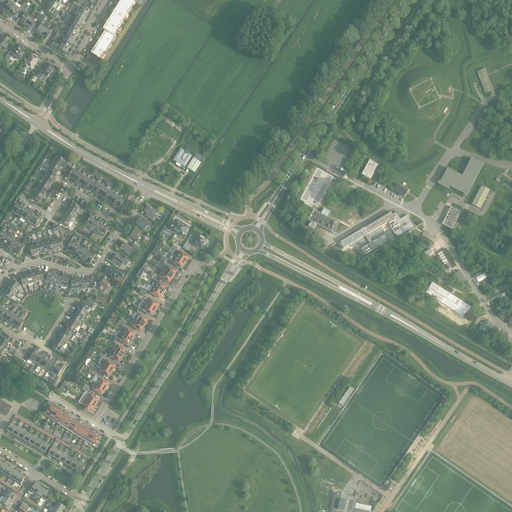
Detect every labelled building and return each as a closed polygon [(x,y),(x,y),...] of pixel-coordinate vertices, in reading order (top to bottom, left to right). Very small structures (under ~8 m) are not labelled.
[(102,60),(116,38),(114,36),(135,3),(130,0),(122,0),(104,30),(106,32),(92,54),(102,60)] [(59,6),(51,1),(48,6),(56,11),(56,10),(59,6)] [(14,5),(9,2),(3,11),(8,15),(14,5)] [(20,9),(14,5),(8,15),(13,18),(20,9)] [(56,10),(56,11),(48,6),(45,10),(54,16),(57,11),(56,10)] [(87,16),(90,11),(81,6),(78,11),(87,16)] [(87,16),(78,11),(76,16),(77,16),(84,20),(87,16)] [(30,16),(25,13),(19,22),(24,25),(30,16)] [(36,20),(30,16),(24,25),(29,29),(36,20)] [(84,20),(77,16),(74,21),(82,25),(84,20)] [(82,25),(74,21),(71,26),(79,30),(82,25)] [(46,27),(41,24),(35,33),(40,36),(46,27)] [(79,30),(71,26),(69,30),(77,35),(79,30)] [(52,31),(46,27),(40,36),(45,40),(52,31)] [(77,35),(69,30),(66,35),(74,39),(77,35)] [(10,39),(4,35),(2,39),(0,37),(0,44),(5,48),(10,39)] [(74,39),(66,35),(64,40),(71,44),(74,39)] [(71,44),(64,40),(61,44),(61,45),(69,49),(71,44)] [(61,44),(60,44),(57,49),(56,48),(54,50),(62,55),(64,52),(66,54),(69,49),(61,45),(61,44)] [(24,49),(19,45),(18,45),(15,49),(13,47),(7,56),(10,58),(11,57),(15,57),(18,58),(17,59),(18,59),(24,50),(24,49)] [(38,60),(37,59),(37,58),(36,57),(35,57),(32,55),(30,59),(27,57),(21,64),(25,67),(32,71),(33,69),(32,68),(38,60)] [(53,68),(46,64),(42,71),(39,69),(35,75),(41,79),(43,75),(46,77),(53,68)] [(487,91),(493,89),(486,70),(479,72),(487,91)] [(181,149),(174,160),(177,162),(175,165),(179,167),(181,165),(185,168),(193,156),(189,154),(184,161),(180,159),(185,151),(181,149)] [(201,163),(199,162),(201,160),(202,160),(203,159),(196,155),(194,158),(193,158),(187,168),(195,173),(201,163)] [(66,162),(57,156),(54,161),(61,166),(63,163),(64,164),(66,162)] [(450,187),(464,194),(464,196),(467,197),(484,163),(480,161),(479,162),(472,158),(463,176),(448,168),(441,182),(440,181),(438,184),(449,190),(450,187)] [(370,180),(378,165),(370,160),(362,175),(370,180)] [(61,166),(54,161),(51,165),(60,171),(61,169),(60,168),(61,166)] [(60,171),(51,165),(48,170),(49,171),(56,175),(57,172),(59,173),(60,171)] [(78,172),(73,169),(68,178),(70,179),(71,178),(73,180),(78,172)] [(56,175),(49,171),(46,175),(55,181),(56,179),(55,178),(57,176),(56,175)] [(83,175),(78,172),(73,180),(76,181),(75,183),(77,184),(83,175)] [(55,181),(46,175),(43,180),(51,185),(53,182),(54,183),(55,181)] [(87,178),(83,175),(77,184),(79,185),(80,184),(82,186),(87,178)] [(92,181),(87,178),(82,186),(85,187),(84,188),(86,190),(92,181)] [(51,185),(43,180),(40,184),(49,190),(50,188),(49,187),(51,185)] [(96,184),(92,181),(86,190),(88,191),(89,190),(92,192),(92,191),(96,184)] [(102,186),(97,183),(96,184),(92,191),(95,192),(94,193),(96,195),(102,186)] [(49,190),(40,184),(38,189),(45,194),(47,191),(48,192),(49,190)] [(398,184),(394,191),(405,197),(408,190),(398,184)] [(106,189),(102,186),(96,195),(98,196),(99,195),(101,196),(106,189)] [(472,205),(481,209),(490,191),(482,186),(472,205)] [(45,194),(38,189),(35,194),(43,199),(45,197),(43,197),(45,194)] [(111,192),(106,189),(101,196),(104,198),(103,199),(105,200),(111,192)] [(115,195),(111,192),(105,200),(107,202),(108,201),(111,202),(115,195)] [(43,199),(35,194),(32,198),(39,203),(41,200),(42,201),(43,199)] [(120,198),(115,195),(111,202),(113,204),(112,205),(114,206),(120,198)] [(125,201),(120,198),(114,206),(116,208),(117,206),(120,208),(125,201)] [(80,208),(75,205),(76,203),(71,200),(68,204),(71,206),(70,208),(77,213),(80,208)] [(24,204),(22,203),(19,207),(17,205),(12,212),(16,215),(24,204)] [(16,215),(15,217),(20,220),(21,218),(26,211),(23,209),(26,206),(24,204),(16,215)] [(156,216),(153,214),(155,211),(148,206),(144,212),(148,215),(147,217),(152,221),(156,216)] [(462,212),(452,207),(442,225),(452,230),(462,212)] [(77,213),(70,208),(68,211),(65,209),(64,211),(74,218),(77,213)] [(33,210),(31,209),(29,212),(26,211),(21,218),(26,221),(33,210)] [(333,233),(338,223),(328,217),(330,212),(324,209),(322,214),(314,210),(309,221),(311,222),(317,225),(333,233)] [(35,217),(32,215),(35,211),(33,210),(26,221),(30,224),(35,217)] [(74,218),(64,211),(62,213),(65,215),(64,217),(71,222),(74,218)] [(95,221),(93,219),(95,216),(91,213),(87,219),(89,220),(85,225),(90,228),(95,221)] [(363,230),(341,243),(345,249),(344,249),(344,250),(351,245),(352,247),(359,242),(362,248),(360,250),(365,257),(390,242),(381,227),(383,226),(389,223),(389,224),(393,222),(394,224),(390,226),(393,232),(393,233),(397,238),(413,229),(414,228),(413,225),(410,220),(407,216),(401,220),(398,215),(397,213),(396,213),(395,214),(393,215),(392,213),(365,229),(363,230)] [(35,217),(30,224),(37,229),(43,220),(40,219),(42,216),(40,215),(37,218),(35,217)] [(71,222),(64,217),(62,220),(59,218),(56,222),(62,226),(63,224),(68,227),(71,222)] [(151,223),(143,218),(141,221),(139,219),(136,225),(144,230),(147,227),(148,228),(151,223)] [(102,220),(100,219),(98,222),(95,221),(90,228),(95,231),(102,220)] [(104,227),(102,225),(104,222),(102,220),(95,231),(99,234),(104,227)] [(185,226),(179,222),(178,223),(176,221),(173,225),(170,223),(166,230),(169,232),(170,231),(180,238),(180,239),(183,241),(188,234),(184,232),(187,228),(185,227),(185,226)] [(311,222),(309,227),(314,230),(317,225),(311,222)] [(113,228),(109,225),(107,228),(104,227),(99,234),(104,237),(107,232),(109,233),(113,228)] [(142,232),(134,227),(131,232),(132,233),(130,237),(139,243),(142,238),(140,236),(142,232)] [(425,232),(423,236),(433,242),(435,238),(425,232)] [(13,234),(12,233),(9,236),(6,235),(1,243),(3,245),(4,243),(6,245),(13,234)] [(16,240),(13,239),(15,235),(13,234),(6,245),(9,247),(8,248),(10,249),(16,240)] [(64,248),(61,238),(57,239),(56,235),(54,236),(58,249),(61,248),(61,249),(64,248)] [(205,245),(204,245),(207,241),(198,235),(196,239),(191,235),(182,248),(188,252),(193,245),(197,247),(197,246),(202,249),(205,245)] [(46,238),(44,239),(47,251),(50,250),(51,252),(53,251),(50,241),(47,242),(46,238)] [(22,240),(21,239),(18,242),(16,240),(10,249),(12,250),(13,249),(15,251),(22,240)] [(25,246),(22,244),(24,241),(22,240),(15,251),(18,252),(17,253),(19,255),(25,246)] [(78,241),(77,240),(74,244),(71,242),(66,251),(68,252),(69,251),(71,253),(78,241)] [(40,244),(39,242),(39,241),(36,242),(35,241),(33,241),(37,254),(40,253),(40,255),(42,254),(40,244)] [(81,248),(78,246),(80,243),(78,241),(71,253),(74,254),(73,255),(75,257),(81,248)] [(133,250),(124,243),(120,249),(129,255),(133,250)] [(174,244),(172,247),(175,249),(171,255),(175,257),(186,264),(188,260),(187,260),(188,258),(177,251),(179,247),(174,244)] [(87,247),(86,246),(83,249),(81,248),(75,257),(77,258),(78,257),(80,258),(87,247)] [(87,247),(80,258),(83,260),(82,261),(84,262),(90,254),(87,252),(89,248),(87,247)] [(438,254),(445,265),(446,265),(449,270),(452,269),(453,269),(457,266),(447,249),(438,254)] [(97,253),(95,252),(93,255),(90,254),(84,262),(86,264),(87,263),(90,264),(97,253)] [(130,260),(125,256),(123,259),(116,254),(112,261),(121,267),(125,260),(129,262),(130,260)] [(186,264),(175,257),(171,262),(181,269),(183,267),(186,264)] [(173,278),(175,274),(176,272),(166,266),(162,271),(173,278)] [(124,274),(116,269),(115,271),(109,267),(105,273),(113,279),(116,275),(121,278),(124,274)] [(44,280),(41,272),(38,273),(37,269),(35,269),(38,282),(44,280)] [(45,272),(44,281),(45,281),(45,282),(50,284),(55,271),(52,271),(51,274),(48,273),(45,272)] [(173,278),(162,271),(159,277),(169,283),(170,281),(171,281),(173,278)] [(460,271),(457,273),(463,283),(466,281),(462,275),(460,271)] [(31,275),(28,275),(27,272),(24,272),(28,285),(33,283),(31,275)] [(65,275),(62,274),(61,278),(58,277),(56,285),(61,287),(65,275)] [(69,280),(66,279),(67,275),(65,275),(61,287),(66,289),(69,280)] [(152,279),(149,285),(152,287),(163,294),(165,290),(166,288),(156,281),(155,281),(156,278),(151,275),(149,278),(152,279)] [(110,284),(102,279),(99,285),(97,288),(101,291),(103,288),(106,290),(110,284)] [(20,286),(13,281),(11,284),(8,282),(6,284),(17,291),(20,286)] [(452,295),(451,294),(433,283),(426,293),(464,317),(471,307),(452,295)] [(17,291),(6,284),(5,286),(8,288),(7,290),(15,295),(17,291)] [(163,294),(152,287),(149,293),(159,299),(160,297),(161,297),(163,294)] [(15,295),(7,290),(5,293),(2,291),(1,293),(12,300),(15,295)] [(156,311),(158,308),(157,307),(159,305),(148,299),(145,304),(142,302),(141,302),(156,311)] [(90,308),(91,309),(94,305),(90,303),(87,302),(85,305),(82,303),(81,306),(77,304),(76,306),(89,314),(87,312),(90,308)] [(156,311),(141,302),(138,307),(134,305),(133,308),(138,311),(140,309),(152,316),(153,314),(154,315),(156,311)] [(89,314),(76,306),(75,308),(78,310),(77,312),(84,317),(87,319),(89,314)] [(10,313),(6,310),(0,318),(2,320),(3,319),(6,320),(10,313)] [(84,317),(77,312),(75,315),(71,313),(70,315),(81,322),(84,317)] [(15,315),(10,313),(6,320),(8,322),(7,323),(9,324),(15,315)] [(145,326),(147,323),(146,323),(148,320),(138,314),(134,320),(145,326)] [(20,318),(15,315),(9,324),(11,325),(12,324),(15,326),(20,318)] [(81,322),(70,315),(69,317),(72,319),(71,322),(78,326),(81,322)] [(24,321),(20,318),(15,326),(17,328),(16,329),(19,330),(24,321)] [(145,326),(134,320),(131,325),(141,332),(142,329),(143,330),(145,326)] [(485,321),(479,330),(487,335),(492,326),(485,321)] [(78,326),(71,322),(69,324),(65,322),(64,324),(78,332),(75,331),(78,326)] [(78,332),(64,324),(63,326),(66,328),(65,331),(71,335),(72,336),(73,335),(75,337),(78,332)] [(132,341),(135,337),(134,337),(135,335),(125,328),(122,334),(118,332),(132,341)] [(65,331),(64,330),(62,333),(58,331),(57,332),(68,339),(71,335),(65,331)] [(68,339),(57,332),(56,334),(59,337),(58,339),(65,344),(68,339)] [(132,341),(118,332),(115,337),(112,335),(110,338),(116,341),(117,339),(128,346),(130,344),(132,341)] [(10,343),(1,338),(0,339),(1,341),(0,342),(0,343),(7,348),(10,343)] [(65,344),(58,339),(56,342),(53,340),(51,341),(63,349),(65,344)] [(63,349),(51,341),(50,344),(54,346),(52,349),(59,353),(63,349)] [(123,357),(125,354),(125,353),(126,351),(116,345),(112,350),(123,357)] [(39,355),(36,353),(38,350),(36,348),(29,360),(34,363),(39,355)] [(123,357),(112,350),(109,356),(119,362),(120,360),(121,360),(123,357)] [(38,365),(45,354),(43,353),(41,357),(39,355),(34,363),(38,365)] [(106,357),(100,353),(98,356),(102,358),(98,363),(112,372),(115,369),(114,368),(115,366),(104,359),(106,357)] [(48,361),(45,359),(47,356),(45,354),(38,365),(43,368),(48,361)] [(47,371),(54,360),(52,359),(50,362),(48,361),(43,368),(47,371)] [(52,374),(57,366),(54,365),(56,362),(54,360),(47,371),(52,374)] [(112,372),(98,363),(98,364),(102,366),(98,371),(108,377),(110,375),(110,376),(112,372)] [(64,366),(62,365),(59,368),(57,366),(52,374),(57,377),(64,366)] [(106,390),(108,387),(107,386),(109,384),(95,376),(92,381),(106,390)] [(106,390),(92,381),(92,382),(95,384),(92,389),(102,395),(103,393),(104,394),(106,390)] [(89,391),(84,387),(82,390),(85,392),(82,397),(96,406),(98,403),(97,402),(99,400),(88,393),(89,391)] [(96,406),(82,397),(79,402),(75,400),(73,403),(79,407),(81,404),(86,408),(85,410),(88,412),(89,410),(92,411),(93,409),(94,410),(96,406)] [(0,412),(7,417),(12,408),(0,399),(0,412)] [(55,408),(53,407),(50,406),(48,409),(46,408),(42,414),(49,418),(55,408)] [(60,411),(55,408),(49,418),(53,421),(60,411)] [(64,414),(60,411),(53,421),(58,424),(64,414)] [(69,417),(64,414),(58,424),(62,427),(69,417)] [(73,420),(69,417),(62,427),(67,430),(73,420)] [(78,422),(73,420),(67,430),(72,433),(78,422)] [(83,425),(78,422),(72,433),(76,436),(83,425)] [(16,427),(11,424),(7,431),(12,434),(16,427)] [(87,428),(83,425),(76,436),(81,438),(87,428)] [(22,430),(16,427),(12,434),(18,437),(22,430)] [(92,431),(87,428),(81,438),(85,441),(92,431)] [(27,434),(22,430),(18,437),(23,441),(27,434)] [(96,434),(92,431),(85,441),(90,444),(96,434)] [(33,437),(27,434),(23,441),(29,444),(33,437)] [(97,449),(100,443),(98,441),(100,439),(102,437),(96,434),(90,444),(97,449)] [(38,440),(33,437),(29,444),(34,447),(38,440)] [(44,443),(38,440),(34,447),(40,450),(44,443)] [(49,446),(44,443),(40,450),(45,453),(49,446)] [(58,451),(52,447),(48,455),(54,458),(58,451)] [(63,454),(58,451),(54,458),(59,461),(63,454)] [(69,457),(63,454),(59,461),(65,464),(69,457)] [(74,460),(69,457),(65,464),(70,467),(74,460)] [(80,463),(74,460),(70,467),(76,470),(80,463)] [(85,466),(80,463),(76,470),(81,473),(85,466)] [(9,467),(4,464),(0,470),(0,471),(5,474),(9,467)] [(15,471),(9,467),(5,474),(10,478),(15,471)] [(20,474),(15,471),(10,478),(16,481),(20,474)] [(26,478),(20,474),(16,481),(21,485),(26,478)] [(41,487),(35,484),(31,490),(36,494),(41,487)] [(46,491),(41,487),(36,494),(42,497),(46,491)] [(51,494),(46,491),(42,497),(47,501),(51,494)] [(16,496),(9,492),(5,497),(12,502),(16,496)] [(335,493),(330,511),(369,511),(355,509),(357,498),(347,495),(341,494),(335,493)] [(12,502),(5,497),(2,503),(9,507),(12,502)] [(26,511),(30,508),(23,503),(18,511),(19,511),(26,511)] [(61,511),(65,507),(58,503),(55,508),(60,511),(61,511)]
